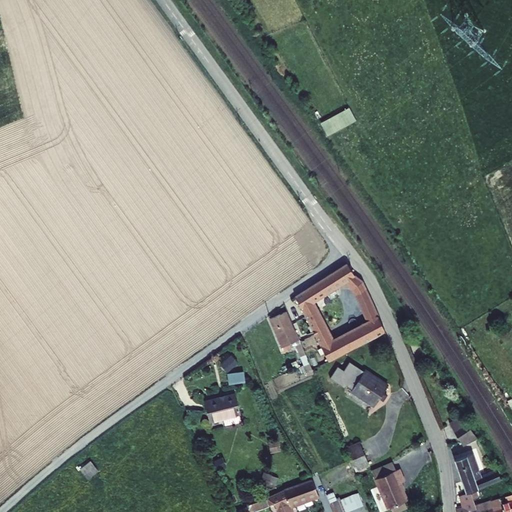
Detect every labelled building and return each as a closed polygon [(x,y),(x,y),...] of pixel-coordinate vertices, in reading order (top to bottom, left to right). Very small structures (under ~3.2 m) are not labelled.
[(349,109),(319,121),(325,135),(355,123),(349,109)] [(346,281),(354,275),(347,263),(295,296),(329,361),(385,331),(378,316),(372,319),(367,321),(333,339),(313,302),(346,281)] [(362,281),(354,275),(346,281),(354,292),(367,321),(372,319),(378,316),(362,281)] [(286,311),(270,319),(280,343),(284,351),(291,348),(291,347),(296,345),(301,343),(298,336),(296,330),(294,331),(286,311)] [(312,369),(301,343),(296,345),(307,371),(312,369)] [(223,371),(236,367),(232,358),(220,362),(223,371)] [(388,385),(365,370),(364,372),(350,362),(344,370),(338,366),(330,378),(345,387),(346,386),(352,389),(351,391),(375,406),(379,398),(382,400),(386,394),(383,392),(388,385)] [(227,384),(243,383),(243,373),(227,374),(227,384)] [(234,393),(205,400),(210,421),(223,418),(225,425),(241,421),(239,414),(240,413),(234,393)] [(462,416),(449,424),(462,445),(476,438),(462,416)] [(313,486),(318,495),(348,483),(346,477),(362,471),(351,448),(337,454),(342,467),(323,475),(325,481),(313,486)] [(466,493),(480,488),(501,480),(497,470),(480,476),(472,453),(454,460),(466,493)] [(86,479),(97,472),(89,462),(79,469),(86,479)] [(390,474),(365,486),(377,511),(384,511),(400,505),(392,489),(396,487),(390,474)] [(264,502),(267,509),(308,495),(306,487),(303,488),(301,482),(275,489),(277,497),(264,502)] [(487,511),(485,503),(480,505),(478,497),(482,495),(480,488),(466,493),(459,495),(462,507),(456,509),(456,511),(487,511)] [(332,511),(346,511),(362,506),(357,493),(329,503),(332,511)] [(485,503),(487,511),(511,511),(511,494),(506,497),(508,502),(502,504),(500,498),(485,503)]
